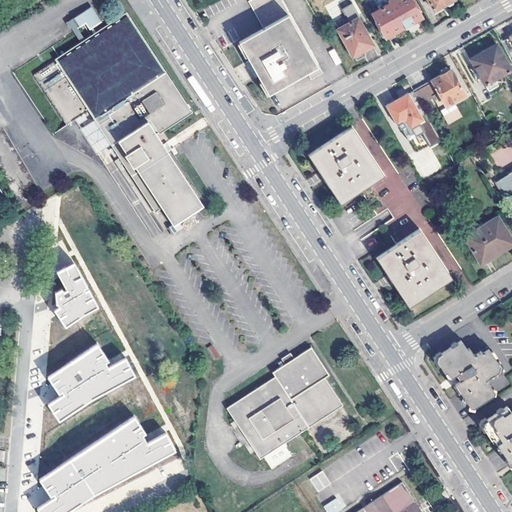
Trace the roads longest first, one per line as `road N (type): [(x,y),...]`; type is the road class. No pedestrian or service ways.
road 1 (residential): [(510,0),(253,144)]
road 2 (tertiary): [(253,144),(390,353)]
road 3 (tertiary): [(390,353),(495,511)]
road 4 (tertiary): [(158,0),(253,144)]
road 5 (residential): [(511,278),(390,353)]
